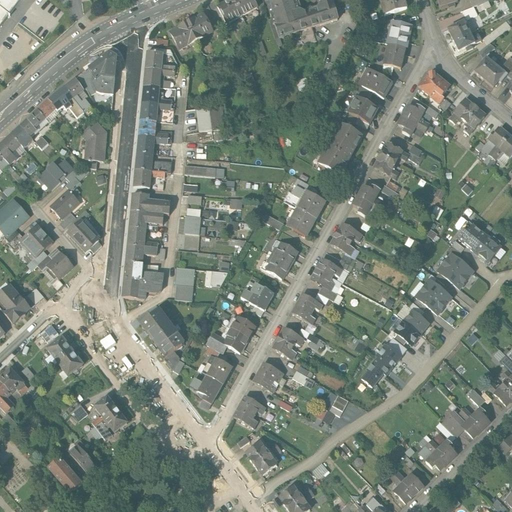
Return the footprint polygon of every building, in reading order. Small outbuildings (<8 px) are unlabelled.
[(20,0),(0,0),(0,9),(9,16),(20,0)] [(242,16),(233,0),(228,0),(227,1),(226,3),(217,7),(226,24),(242,16)] [(252,0),(233,0),(242,16),(257,8),(252,0)] [(265,0),(272,22),(273,26),(275,25),(279,39),(326,24),(322,9),(300,16),(295,0),(265,0)] [(338,21),(331,0),(318,0),(322,9),(326,24),(338,21)] [(379,0),(384,16),(406,9),(403,0),(379,0)] [(456,0),(437,0),(440,8),(457,3),(456,0)] [(0,27),(9,16),(0,9),(0,27)] [(206,20),(197,25),(194,19),(190,21),(190,20),(185,22),(195,41),(212,33),(206,20)] [(182,26),(170,32),(179,50),(195,41),(185,22),(181,24),(182,26)] [(506,22),(496,30),(500,36),(510,28),(506,22)] [(464,23),(448,31),(454,42),(470,34),(464,23)] [(410,29),(393,25),(388,45),(405,49),(410,29)] [(470,34),(454,42),(460,53),(481,42),(478,36),(473,39),(470,34)] [(494,50),(490,44),(480,52),(484,58),(494,50)] [(405,49),(388,45),(384,66),(400,70),(405,49)] [(163,55),(147,54),(145,69),(145,71),(161,72),(161,68),(163,55)] [(109,55),(78,79),(83,86),(94,79),(101,88),(100,95),(113,96),(116,60),(109,55)] [(487,59),(475,73),(484,81),(496,66),(487,59)] [(496,66),(484,81),(494,89),(499,82),(502,84),(507,77),(507,76),(504,73),(511,63),(511,61),(510,59),(501,70),(496,66)] [(161,72),(145,71),(144,88),(159,89),(161,77),(161,72)] [(391,84),(370,72),(362,86),(361,86),(369,91),(373,93),(372,93),(383,99),(391,84)] [(430,75),(418,88),(430,98),(434,92),(436,90),(431,85),(437,78),(432,75),(430,75)] [(449,88),(437,78),(431,85),(436,90),(434,92),(439,96),(441,97),(449,88)] [(75,81),(64,89),(83,114),(90,109),(84,101),(80,104),(76,97),(83,92),(75,81)] [(369,91),(361,86),(362,86),(359,84),(355,91),(366,97),(369,91)] [(159,89),(144,88),(142,105),(158,106),(158,101),(159,89)] [(83,114),(64,89),(54,97),(48,103),(56,111),(57,112),(63,107),(66,111),(69,109),(77,119),(83,114)] [(366,97),(355,91),(352,96),(354,98),(354,97),(363,102),(366,97)] [(439,96),(434,92),(430,98),(434,101),(439,96)] [(439,96),(434,101),(439,105),(444,100),(441,97),(439,96)] [(363,102),(354,97),(354,98),(346,113),(348,114),(358,120),(369,126),(378,110),(363,102)] [(465,101),(450,120),(455,124),(457,121),(459,123),(462,120),(461,120),(467,113),(472,117),(477,111),(465,101)] [(48,103),(38,113),(45,121),(56,111),(48,103)] [(158,106),(142,105),(140,121),(156,123),(157,110),(158,106)] [(222,107),(197,111),(200,133),(225,130),(222,107)] [(414,111),(408,107),(403,116),(416,124),(418,121),(424,111),(416,107),(414,111)] [(438,114),(429,108),(425,113),(434,119),(438,114)] [(477,111),(472,117),(467,113),(461,120),(462,120),(466,124),(464,126),(466,128),(463,132),(468,136),(484,117),(477,111)] [(38,113),(20,129),(30,139),(36,132),(35,130),(45,121),(38,113)] [(358,120),(348,114),(345,119),(355,125),(358,120)] [(416,124),(403,116),(397,126),(403,130),(402,133),(409,137),(414,128),(416,124)] [(156,123),(140,121),(138,138),(154,140),(155,135),(156,123)] [(428,126),(418,121),(416,124),(414,128),(430,136),(431,134),(426,131),(428,126)] [(335,133),(323,156),(319,165),(340,177),(345,168),(343,166),(355,145),(357,146),(362,137),(341,125),(336,134),(335,133)] [(105,135),(96,126),(84,138),(87,142),(86,151),(89,151),(88,161),(97,162),(103,162),(105,135)] [(30,139),(20,129),(11,137),(20,147),(23,150),(33,142),(30,139)] [(500,130),(496,135),(493,133),(487,139),(496,146),(499,149),(509,137),(500,130)] [(20,147),(11,137),(0,147),(0,156),(3,160),(9,166),(15,160),(11,155),(20,147)] [(511,139),(509,137),(499,149),(502,152),(510,158),(511,156),(511,139)] [(154,140),(138,138),(137,154),(153,156),(154,144),(154,140)] [(480,143),(475,148),(479,152),(484,146),(480,143)] [(392,148),(387,145),(380,156),(395,164),(398,158),(406,162),(407,159),(408,157),(409,157),(407,156),(399,151),(401,147),(394,144),(392,148)] [(422,151),(412,146),(409,152),(418,157),(419,157),(422,151)] [(496,146),(488,155),(495,160),(502,152),(499,149),(496,146)] [(418,157),(409,152),(407,156),(409,157),(408,157),(411,158),(410,160),(419,165),(422,159),(419,157),(418,157)] [(153,156),(137,154),(135,171),(151,173),(165,174),(168,174),(171,175),(172,164),(152,162),(153,156)] [(395,164),(380,156),(374,168),(388,176),(391,171),(395,164)] [(97,162),(88,161),(88,162),(84,162),(83,168),(85,169),(96,170),(97,162)] [(53,165),(39,178),(52,192),(60,184),(58,182),(63,177),(65,179),(72,172),(63,162),(57,169),(53,165)] [(184,176),(223,180),(224,171),(185,167),(184,176)] [(72,172),(65,179),(69,184),(74,179),(78,175),(74,170),(72,172)] [(151,173),(135,171),(133,189),(149,190),(151,177),(151,173)] [(398,174),(391,171),(388,176),(395,180),(398,174)] [(69,184),(66,187),(71,192),(79,184),(74,179),(69,184)] [(308,186),(298,180),(294,186),(305,192),(308,186)] [(398,187),(389,181),(386,186),(395,192),(398,187)] [(398,194),(384,186),(381,192),(394,200),(398,194)] [(370,191),(363,187),(358,197),(371,204),(374,200),(379,191),(372,187),(370,191)] [(325,203),(305,192),(301,200),(303,201),(298,211),(316,221),(321,211),(321,210),(325,203)] [(78,205),(67,194),(51,209),(62,220),(78,205)] [(149,197),(133,196),(131,213),(164,216),(169,216),(170,205),(149,203),(149,197)] [(201,198),(188,197),(187,205),(200,206),(201,198)] [(371,204),(358,197),(352,206),(359,210),(357,213),(364,217),(369,208),(371,204)] [(384,206),(374,200),(371,204),(369,208),(379,214),(384,206)] [(28,219),(13,203),(0,214),(0,226),(9,236),(15,231),(28,219)] [(200,211),(187,209),(186,218),(199,219),(200,211)] [(316,221),(298,211),(292,220),(290,219),(286,227),(305,238),(309,230),(310,231),(316,221)] [(85,212),(71,225),(75,229),(81,224),(89,216),(85,212)] [(164,216),(131,213),(129,229),(146,231),(146,225),(163,227),(164,216)] [(283,225),(266,216),(263,222),(279,231),(283,225)] [(199,219),(186,218),(185,235),(199,236),(200,219),(199,219)] [(380,225),(367,218),(364,224),(376,231),(380,225)] [(99,242),(81,224),(75,229),(68,236),(86,254),(99,242)] [(486,237),(469,224),(463,232),(464,233),(458,240),(474,253),(486,237)] [(362,236),(342,225),(330,246),(350,257),(354,249),(349,247),(352,240),(357,243),(362,236)] [(52,244),(37,229),(24,241),(19,245),(20,246),(27,254),(29,252),(36,260),(43,253),(52,244)] [(146,231),(129,229),(127,246),(144,248),(144,243),(146,231)] [(19,236),(15,231),(9,236),(5,239),(10,245),(19,236)] [(10,245),(8,246),(14,252),(20,246),(19,245),(24,241),(19,236),(10,245)] [(486,237),(474,253),(487,264),(499,248),(486,237)] [(448,251),(457,257),(464,248),(455,242),(448,251)] [(282,244),(278,251),(275,249),(271,257),(289,267),(297,253),(282,244)] [(144,248),(127,246),(126,264),(142,265),(143,256),(156,257),(156,260),(164,261),(165,250),(160,250),(158,249),(144,248)] [(36,260),(34,262),(38,266),(48,257),(43,253),(36,260)] [(53,263),(46,268),(47,269),(59,281),(73,268),(61,255),(53,263)] [(448,281),(462,264),(451,255),(447,260),(446,260),(442,265),(442,266),(437,272),(448,281)] [(355,262),(343,256),(340,261),(352,267),(355,262)] [(38,266),(37,267),(42,273),(47,269),(46,268),(53,263),(48,257),(38,266)] [(289,267),(271,257),(267,264),(270,266),(266,272),(282,281),(289,267)] [(342,271),(322,260),(316,271),(331,279),(333,275),(338,278),(342,271)] [(227,271),(229,263),(220,261),(218,269),(227,271)] [(352,267),(340,261),(338,266),(349,272),(352,267)] [(142,265),(126,264),(124,280),(140,282),(141,278),(142,265)] [(473,273),(462,264),(448,281),(459,290),(463,285),(464,285),(468,279),(473,273)] [(175,286),(176,286),(192,287),(193,287),(195,271),(176,269),(175,286)] [(203,286),(223,286),(223,271),(203,271),(203,286)] [(331,279),(316,271),(311,281),(322,287),(330,292),(331,292),(334,285),(329,282),(331,279)] [(140,282),(124,280),(122,298),(139,300),(139,301),(144,301),(145,300),(146,293),(158,295),(161,292),(162,284),(157,284),(154,284),(140,282)] [(426,307),(440,290),(429,281),(425,286),(424,286),(420,292),(415,298),(426,307)] [(192,287),(176,286),(174,301),(191,303),(192,287)] [(273,296),(256,286),(251,295),(245,292),(241,299),(255,307),(264,312),(273,296)] [(330,292),(322,287),(318,294),(333,302),(337,295),(331,292),(330,292)] [(30,311),(10,288),(2,295),(3,296),(0,298),(0,310),(14,327),(26,317),(25,315),(30,311)] [(36,290),(27,298),(35,306),(44,299),(36,290)] [(440,290),(426,307),(437,316),(441,311),(442,311),(446,305),(451,299),(440,290)] [(322,306),(302,296),(292,315),(311,326),(314,320),(309,317),(313,310),(318,312),(322,306)] [(342,310),(333,304),(330,309),(340,314),(342,310)] [(264,312),(255,307),(252,312),(261,317),(264,312)] [(403,322),(420,336),(429,325),(412,311),(403,322)] [(147,312),(137,319),(141,324),(151,317),(147,312)] [(151,317),(141,324),(153,341),(171,328),(165,321),(163,322),(156,313),(151,317)] [(255,328),(239,318),(237,321),(233,319),(227,329),(248,340),(255,328)] [(403,322),(394,333),(411,347),(420,336),(403,322)] [(51,327),(40,335),(47,344),(58,336),(51,327)] [(171,328),(153,341),(166,358),(166,359),(174,353),(182,347),(175,338),(177,336),(171,328)] [(248,340),(227,329),(221,340),(225,343),(223,345),(226,347),(240,355),(248,340)] [(303,340),(284,329),(280,337),(279,337),(276,343),(272,350),(291,361),(296,354),(291,351),(294,345),(299,347),(303,340)] [(221,340),(213,336),(207,347),(220,354),(222,355),(226,347),(223,345),(225,343),(221,340)] [(312,336),(306,345),(318,351),(323,342),(312,336)] [(386,348),(400,359),(407,350),(393,339),(386,348)] [(63,340),(48,351),(58,365),(73,353),(67,346),(67,344),(66,343),(65,342),(63,341),(63,340)] [(376,359),(391,371),(400,359),(386,348),(384,347),(375,358),(376,359)] [(220,354),(209,348),(206,354),(211,357),(217,360),(220,354)] [(73,353),(58,365),(68,378),(83,367),(82,365),(81,364),(81,362),(80,362),(79,361),(78,360),(73,353)] [(174,353),(166,359),(166,358),(164,360),(173,372),(178,362),(179,361),(174,353)] [(511,373),(511,363),(505,356),(499,361),(511,374),(511,373)] [(217,360),(211,357),(201,375),(206,378),(222,386),(232,368),(217,360)] [(385,377),(391,371),(376,359),(366,372),(367,373),(361,381),(372,389),(383,375),(385,377)] [(184,365),(178,362),(173,372),(178,375),(184,365)] [(283,375),(264,364),(259,374),(273,382),(275,378),(280,381),(283,375)] [(308,372),(299,367),(296,372),(306,377),(308,374),(308,372)] [(362,371),(357,380),(360,382),(366,373),(362,371)] [(10,372),(0,381),(0,384),(11,396),(16,392),(21,397),(27,392),(28,391),(28,390),(10,372)] [(306,377),(296,372),(292,379),(304,386),(308,378),(306,377)] [(511,400),(511,377),(506,372),(502,376),(504,379),(502,381),(505,384),(511,390),(506,395),(511,400)] [(273,382),(259,374),(253,384),(272,395),(276,388),(270,386),(273,382)] [(222,386),(206,378),(202,385),(195,380),(190,388),(198,392),(198,393),(204,397),(203,401),(211,405),(222,386)] [(0,384),(0,408),(5,413),(11,407),(6,401),(11,396),(0,384)] [(505,384),(501,388),(498,385),(496,387),(493,385),(489,389),(506,406),(511,400),(506,395),(511,390),(505,384)] [(41,397),(32,387),(28,390),(28,391),(27,392),(36,401),(41,397)] [(480,397),(473,391),(468,396),(479,407),(484,402),(480,397)] [(491,400),(484,393),(480,397),(484,402),(487,404),(491,400)] [(348,401),(337,395),(329,411),(335,413),(340,416),(348,401)] [(265,409),(245,398),(233,419),(253,430),(257,423),(252,420),(256,413),(261,416),(265,409)] [(107,399),(95,408),(102,418),(104,421),(117,411),(112,405),(107,399)] [(292,408),(280,401),(277,406),(289,413),(292,408)] [(80,406),(71,413),(78,423),(87,415),(80,406)] [(285,413),(276,409),(274,413),(282,418),(285,413)] [(472,417),(469,420),(481,431),(489,424),(484,418),(486,416),(480,409),(472,417)] [(330,423),(335,413),(329,411),(328,410),(323,420),(330,423)] [(104,421),(95,428),(102,438),(105,441),(111,436),(106,430),(109,428),(114,434),(126,425),(122,418),(117,411),(104,421)] [(463,413),(461,411),(459,414),(467,422),(469,420),(463,413)] [(472,417),(466,411),(464,412),(463,413),(469,420),(472,417)] [(481,431),(469,420),(467,422),(465,424),(460,420),(461,419),(454,413),(446,420),(451,425),(460,434),(464,430),(473,439),(481,431)] [(17,427),(8,416),(2,421),(12,432),(17,427)] [(98,419),(91,424),(95,428),(104,421),(102,418),(101,419),(98,419)] [(460,434),(451,425),(447,430),(455,439),(460,434)] [(95,428),(90,432),(97,442),(102,438),(95,428)] [(455,439),(445,430),(442,433),(451,443),(455,439)] [(511,436),(511,435),(498,448),(506,455),(511,449),(511,436)] [(244,439),(237,444),(240,450),(248,444),(244,439)] [(92,455),(80,441),(75,445),(77,447),(87,459),(92,455)] [(431,441),(426,447),(430,451),(435,446),(431,441)] [(439,450),(437,452),(448,464),(456,456),(451,451),(453,448),(447,442),(439,450)] [(260,444),(246,455),(250,461),(253,467),(268,456),(260,444)] [(435,446),(430,451),(434,455),(437,452),(439,450),(435,446)] [(87,459),(77,447),(69,454),(89,477),(97,470),(87,459)] [(434,455),(426,463),(432,469),(435,466),(440,471),(448,464),(437,452),(434,455)] [(72,466),(60,453),(55,457),(60,462),(60,461),(68,470),(72,466)] [(268,456),(253,467),(257,472),(258,471),(262,477),(276,466),(268,456)] [(413,464),(407,457),(403,461),(410,468),(413,464)] [(68,470),(60,461),(60,462),(50,471),(70,494),(80,484),(68,470)] [(399,475),(397,477),(395,475),(391,479),(396,484),(402,478),(399,475)] [(405,482),(402,484),(414,496),(423,488),(411,476),(405,482)] [(402,478),(396,484),(399,487),(402,484),(405,482),(402,478)] [(465,491),(469,491),(471,488),(466,483),(461,488),(465,491)] [(399,487),(394,493),(406,505),(414,496),(402,484),(399,487)] [(378,485),(374,488),(381,495),(385,492),(378,485)] [(293,489),(279,499),(284,505),(283,506),(287,511),(301,500),(293,489)] [(88,500),(81,492),(71,500),(78,509),(88,500)] [(451,511),(459,504),(451,496),(441,505),(447,511),(451,511)] [(381,507),(373,499),(366,506),(371,511),(384,511),(386,511),(381,506),(381,507)] [(301,500),(287,511),(307,511),(309,511),(301,500)] [(497,501),(492,506),(497,511),(502,511),(505,509),(497,501)]
